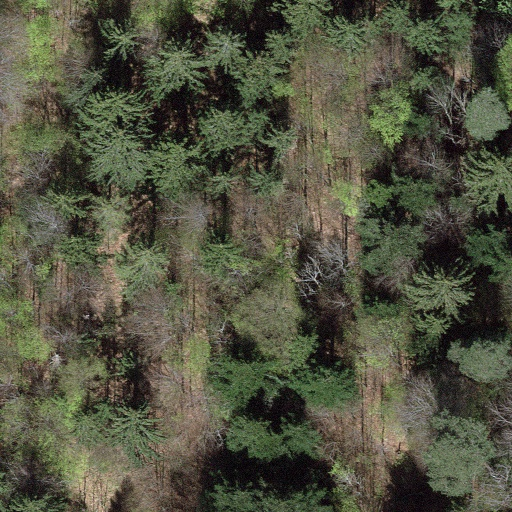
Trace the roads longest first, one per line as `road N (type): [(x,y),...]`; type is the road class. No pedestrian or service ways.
road 1 (track): [(0,251),(28,174),(127,0)]
road 2 (track): [(130,511),(106,471),(0,465)]
